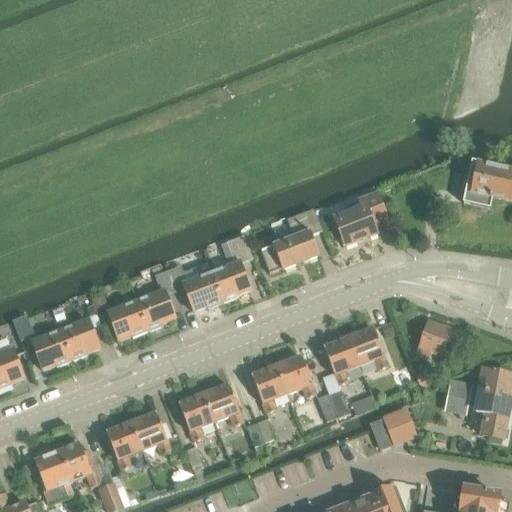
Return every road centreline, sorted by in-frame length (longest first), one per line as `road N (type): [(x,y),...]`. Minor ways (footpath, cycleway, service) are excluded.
road 1 (secondary): [(0,434),(386,284)]
road 2 (residential): [(511,480),(395,461),(264,511)]
road 3 (secondary): [(386,284),(414,284),(511,319)]
road 4 (secondary): [(511,279),(423,271),(386,284)]
